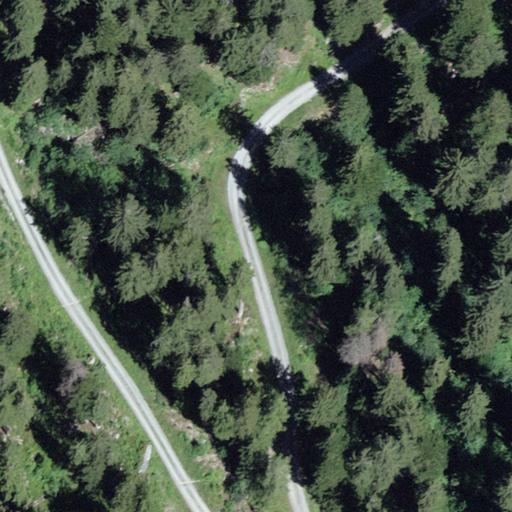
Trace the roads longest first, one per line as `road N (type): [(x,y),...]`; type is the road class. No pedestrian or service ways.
road 1 (track): [(453,0),(259,133),(242,188),(299,511)]
road 2 (track): [(201,511),(24,235),(0,160)]
